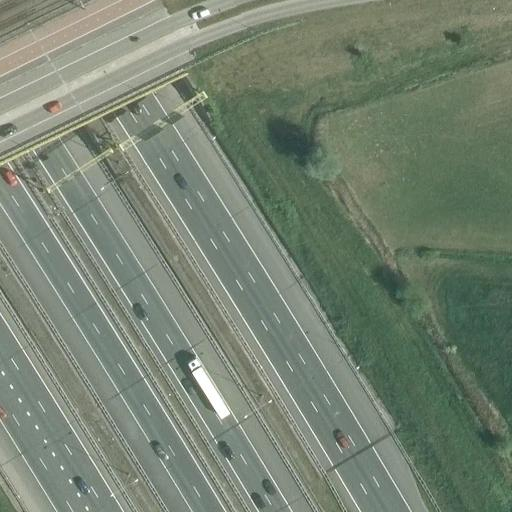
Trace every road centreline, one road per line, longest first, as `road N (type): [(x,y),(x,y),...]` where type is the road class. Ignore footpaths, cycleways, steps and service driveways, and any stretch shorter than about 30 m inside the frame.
road 1 (motorway): [(386,511),(64,0)]
road 2 (motorway): [(275,511),(0,74)]
road 3 (motorway): [(0,174),(205,511)]
road 4 (tertiary): [(0,134),(200,38),(355,0)]
road 5 (tertiary): [(229,0),(0,106)]
road 6 (motorway): [(0,372),(88,511)]
